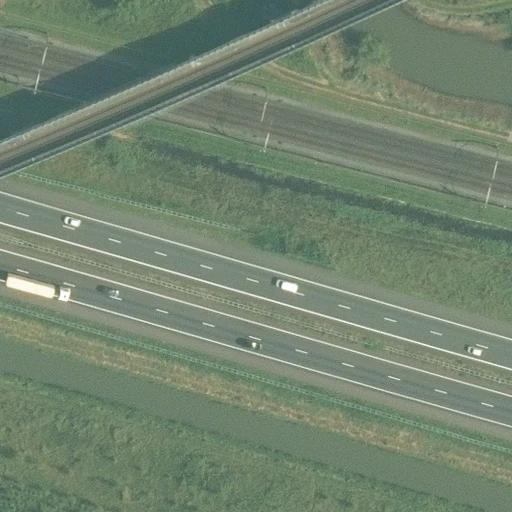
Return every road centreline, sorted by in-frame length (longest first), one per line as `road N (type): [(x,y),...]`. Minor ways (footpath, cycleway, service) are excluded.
road 1 (motorway): [(511,356),(0,209)]
road 2 (motorway): [(0,266),(511,411)]
